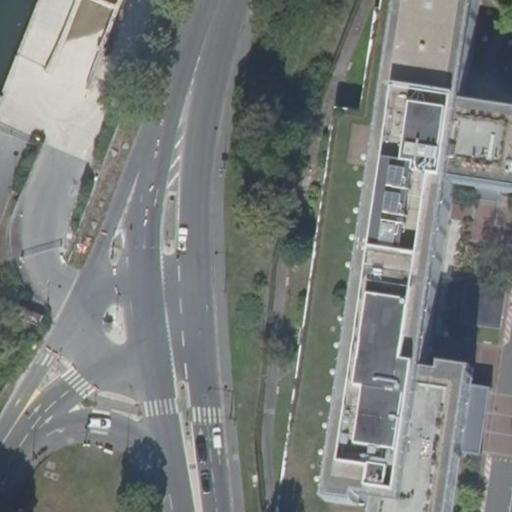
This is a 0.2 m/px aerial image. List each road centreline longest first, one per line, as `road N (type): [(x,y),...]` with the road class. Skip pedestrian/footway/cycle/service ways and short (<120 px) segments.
road 1 (primary): [(197,288),(198,165),(234,0)]
road 2 (primary): [(0,472),(60,428),(90,421),(127,431),(176,489)]
road 3 (primary): [(0,464),(53,403),(91,374),(150,349)]
road 4 (primary): [(159,140),(136,154),(81,296)]
road 5 (primary): [(216,511),(200,341)]
road 6 (primary): [(81,296),(0,444)]
road 7 (primary): [(159,140),(143,290)]
road 8 (primary): [(204,0),(159,140)]
road 9 (primary): [(150,349),(176,489)]
